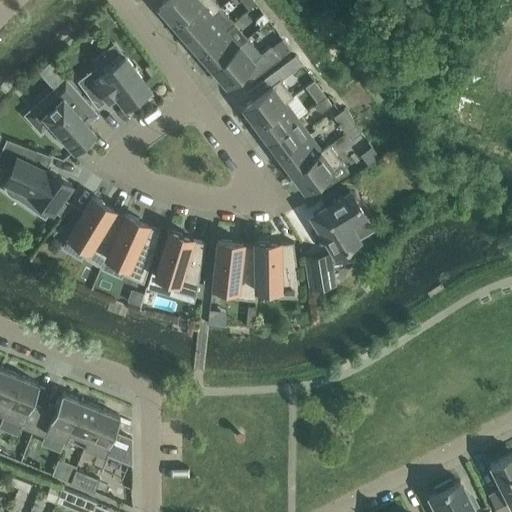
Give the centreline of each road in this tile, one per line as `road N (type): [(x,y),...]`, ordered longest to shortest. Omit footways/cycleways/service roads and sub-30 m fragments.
road 1 (residential): [(149,511),(141,387),(0,328)]
road 2 (residential): [(191,97),(243,164),(247,185),(237,203),(217,207),(117,176),(119,153)]
road 3 (residential): [(330,511),(511,419)]
road 4 (residential): [(117,0),(191,97)]
